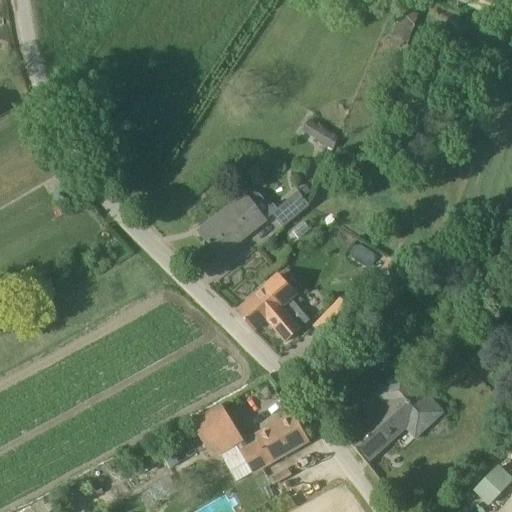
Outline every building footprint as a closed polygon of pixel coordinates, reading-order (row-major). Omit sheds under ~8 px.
[(309,120),(302,132),(332,150),(337,138),(309,120)] [(307,187),(299,193),(304,199),(312,193),(307,187)] [(284,228),(310,206),(304,199),(299,193),(278,210),(272,215),(273,215),(284,228)] [(264,223),(267,220),(245,194),(197,232),(219,258),(264,223)] [(393,275),(399,265),(389,259),(383,268),(393,275)] [(282,308),(294,297),(276,277),(262,289),(264,290),(238,313),(254,332),(266,322),(285,343),(300,329),(282,308)] [(357,314),(340,299),(313,327),(329,343),(357,314)] [(401,373),(378,394),(389,406),(349,442),(366,463),(403,429),(431,405),(401,373)] [(223,408),(202,420),(194,425),(214,458),(223,453),(243,441),(223,408)] [(309,442),(294,416),(256,438),(259,443),(242,453),(253,473),(270,463),(271,464),(309,442)] [(511,478),(499,466),(473,492),(489,507),(511,482),(511,478)] [(160,483),(168,497),(178,492),(170,477),(160,483)]
